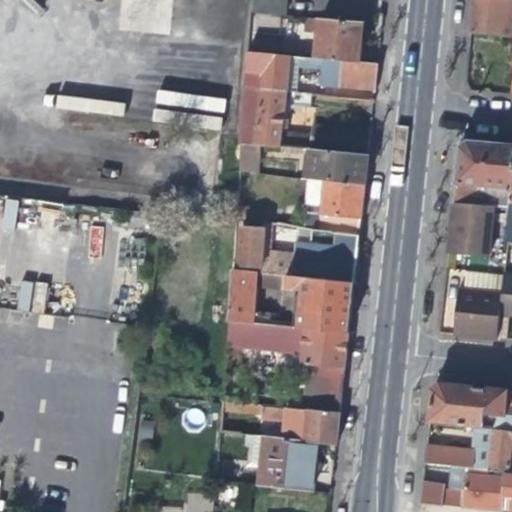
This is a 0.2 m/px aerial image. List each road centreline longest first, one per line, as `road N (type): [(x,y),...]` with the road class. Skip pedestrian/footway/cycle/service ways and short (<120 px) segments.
road 1 (secondary): [(384,353),(408,108)]
road 2 (secondary): [(367,511),(384,353)]
road 3 (residential): [(384,353),(511,365)]
